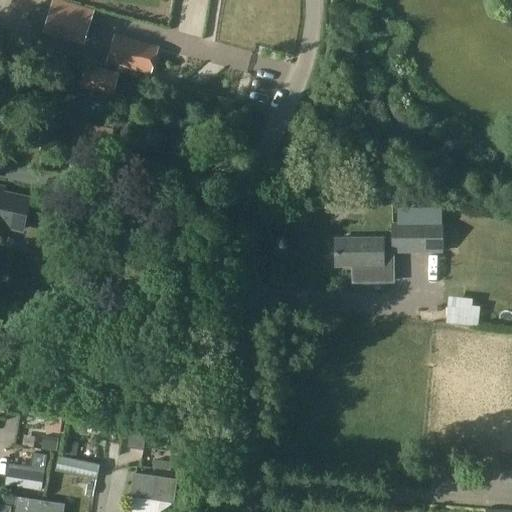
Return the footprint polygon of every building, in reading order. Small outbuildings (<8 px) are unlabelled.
[(43,30),(42,34),(84,46),(94,12),(52,0),(51,0),(49,11),(43,30)] [(511,0),(506,0),(501,8),(511,14),(511,0)] [(35,7),(29,26),(43,30),(49,11),(35,7)] [(115,36),(107,63),(150,75),(158,49),(115,36)] [(63,43),(61,55),(83,59),(86,47),(63,43)] [(86,65),(80,86),(113,96),(119,74),(86,65)] [(112,148),(82,140),(78,155),(108,163),(112,148)] [(31,198),(4,192),(6,188),(0,186),(0,243),(6,245),(9,230),(23,233),(31,198)] [(441,224),(391,224),(391,252),(441,252),(441,224)] [(381,261),(381,240),(334,241),(335,267),(352,267),(352,274),(357,274),(357,282),(355,282),(355,283),(392,282),(391,261),(381,261)] [(468,338),(471,313),(445,309),(441,335),(468,338)] [(24,397),(22,413),(47,417),(44,433),(59,436),(64,404),(24,397)] [(128,431),(130,432),(128,448),(143,450),(145,434),(171,438),(173,424),(130,417),(128,431)] [(64,448),(63,455),(75,457),(78,444),(65,442),(64,448)] [(8,469),(7,469),(5,486),(41,491),(46,456),(33,454),(31,469),(9,465),(8,469)] [(511,458),(501,458),(501,467),(511,468),(511,458)] [(173,504),(176,481),(134,475),(131,498),(173,504)] [(181,476),(179,495),(187,496),(190,477),(181,476)] [(0,493),(0,495),(0,505),(14,507),(16,495),(15,495),(0,493)] [(19,499),(16,511),(62,511),(63,506),(19,499)]
